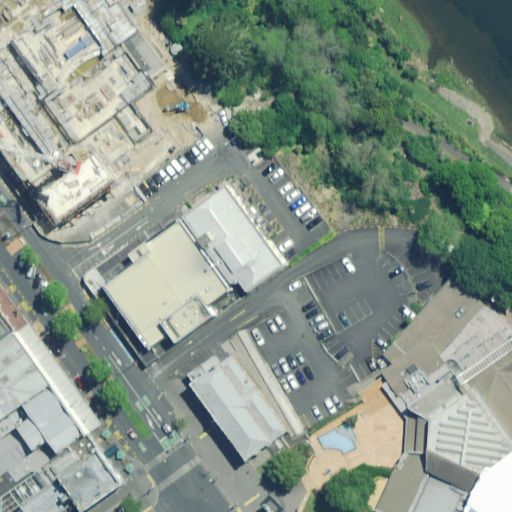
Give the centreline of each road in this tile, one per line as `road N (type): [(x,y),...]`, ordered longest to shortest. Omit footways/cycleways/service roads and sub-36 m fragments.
road 1 (tertiary): [(185,502),(0,252)]
road 2 (tertiary): [(63,277),(204,488)]
road 3 (unclassified): [(233,157),(63,277)]
